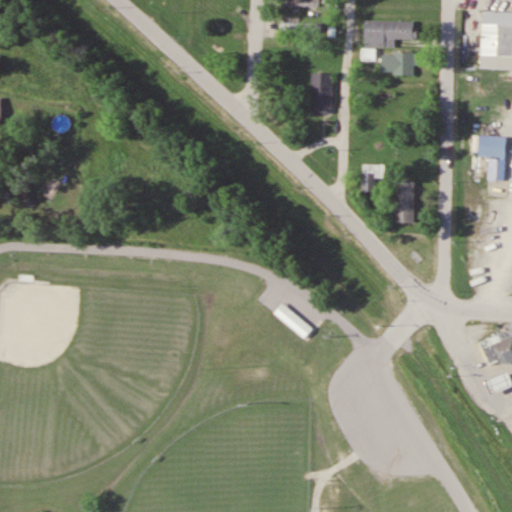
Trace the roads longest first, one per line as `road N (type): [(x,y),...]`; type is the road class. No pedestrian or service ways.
road 1 (residential): [(467,511),(354,336),(324,303),(287,282),(201,257),(0,247)]
road 2 (residential): [(443,313),(121,0)]
road 3 (residential): [(443,313),(452,0)]
road 4 (residential): [(261,130),(266,0)]
